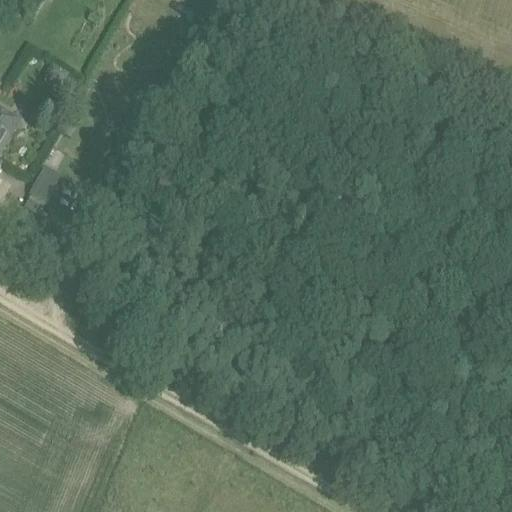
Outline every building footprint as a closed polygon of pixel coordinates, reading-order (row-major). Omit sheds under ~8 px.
[(22,0),(16,12),(33,22),(45,0),(22,0)] [(43,80),(61,90),(69,76),(51,66),(43,80)] [(0,155),(16,128),(8,123),(12,116),(0,109),(0,155)] [(45,206),(60,180),(45,172),(30,198),(45,206)] [(53,196),(63,204),(72,191),(62,184),(53,196)]
